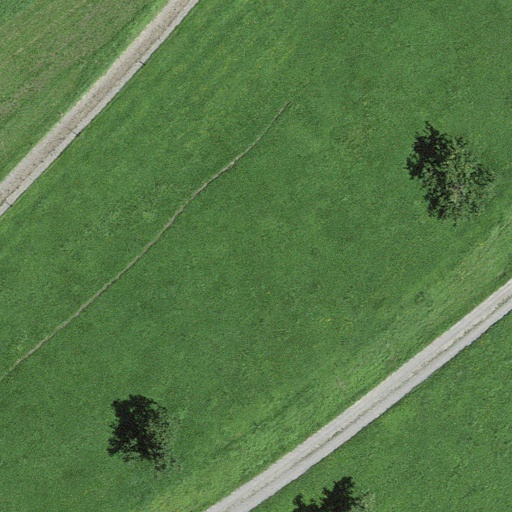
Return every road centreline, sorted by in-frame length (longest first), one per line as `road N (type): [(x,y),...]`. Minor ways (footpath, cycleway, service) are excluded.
road 1 (track): [(227,511),(511,300)]
road 2 (track): [(201,0),(0,205)]
